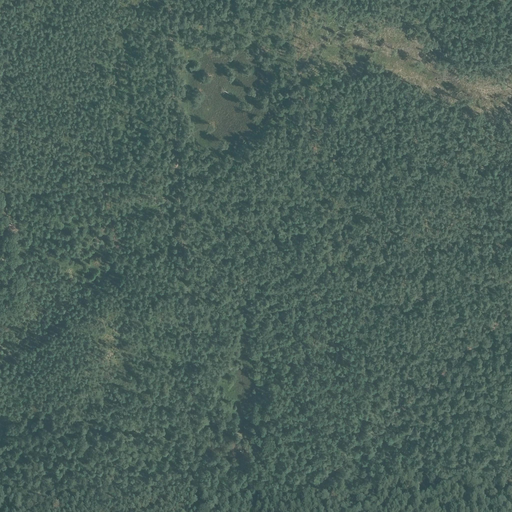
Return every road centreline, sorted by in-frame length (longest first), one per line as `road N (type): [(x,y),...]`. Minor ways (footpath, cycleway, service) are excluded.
road 1 (track): [(166,0),(200,511)]
road 2 (track): [(325,511),(324,476),(511,310)]
